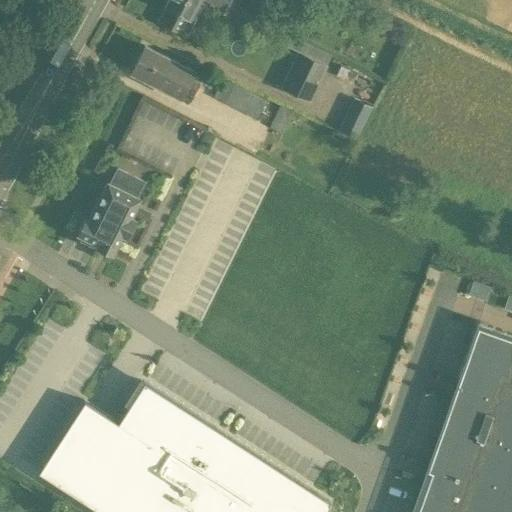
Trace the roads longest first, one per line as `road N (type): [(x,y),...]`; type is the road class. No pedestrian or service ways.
road 1 (unclassified): [(378,473),(0,230)]
road 2 (unclassified): [(378,473),(448,276)]
road 3 (secondary): [(0,172),(92,0)]
